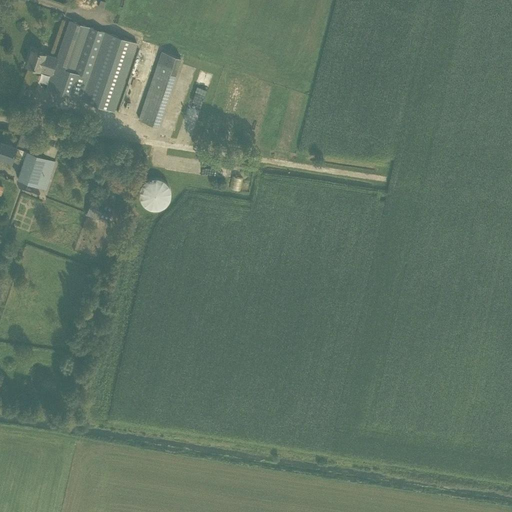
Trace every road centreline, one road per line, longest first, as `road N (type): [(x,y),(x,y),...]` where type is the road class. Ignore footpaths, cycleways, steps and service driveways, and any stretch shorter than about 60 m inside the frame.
road 1 (track): [(0,426),(511,507)]
road 2 (track): [(384,181),(178,147)]
